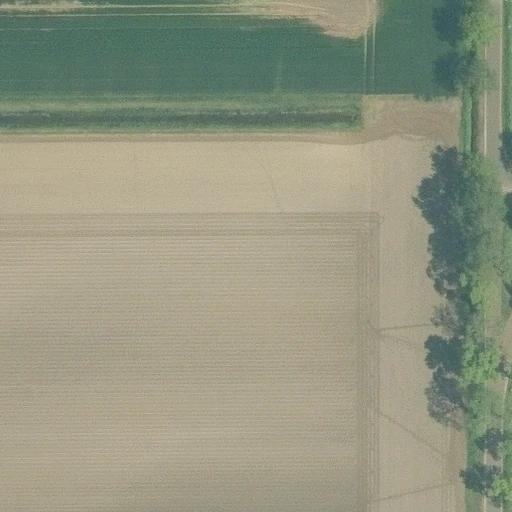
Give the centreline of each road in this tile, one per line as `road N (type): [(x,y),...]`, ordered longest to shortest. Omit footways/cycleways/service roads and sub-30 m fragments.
road 1 (unclassified): [(493,190),(493,0)]
road 2 (unclassified): [(492,366),(493,190)]
road 3 (unclassified): [(493,511),(492,366)]
